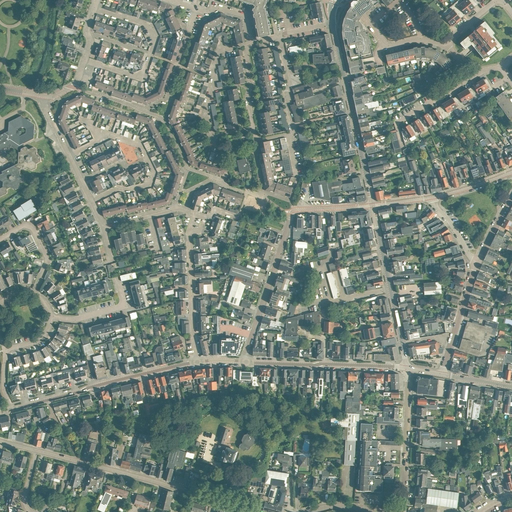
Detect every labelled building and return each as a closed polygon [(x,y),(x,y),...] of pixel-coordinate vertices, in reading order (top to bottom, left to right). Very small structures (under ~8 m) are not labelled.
[(80,9),(82,0),(74,0),(73,7),(80,9)] [(147,10),(150,0),(144,0),(142,7),(142,9),(147,10)] [(153,10),(156,1),(153,0),(150,0),(147,10),(152,12),(153,10)] [(271,35),(265,8),(268,8),(267,4),(268,0),(285,0),(295,2),(295,0),(237,0),(247,3),(246,5),(249,6),(249,4),(251,4),(252,5),(251,7),(253,7),(252,10),(252,11),(253,11),(259,37),(271,35)] [(371,45),(370,39),(369,39),(368,34),(368,33),(366,34),(365,30),(364,27),(363,25),(362,26),(362,24),(361,23),(360,22),(359,21),(359,20),(360,19),(362,16),(363,15),(365,13),(370,9),(371,11),(373,10),(376,8),(374,6),(379,2),(376,0),(357,0),(356,1),(356,2),(353,2),(352,3),(352,5),(351,6),(347,12),(345,18),(344,18),(342,25),(343,25),(342,32),(343,39),(344,44),(344,45),(346,51),(347,56),(348,63),(350,68),(349,68),(351,74),(376,68),(375,62),(363,65),(362,59),(373,57),(374,57),(372,50),(372,51),(371,46),(371,45)] [(477,5),(472,0),(465,0),(463,2),(471,12),(474,10),(473,9),(475,7),(474,7),(477,5)] [(159,10),(162,3),(161,2),(161,3),(156,1),(153,10),(159,12),(159,10)] [(321,10),(320,2),(310,4),(311,9),(311,12),(321,10)] [(471,12),(463,2),(459,5),(457,2),(453,5),(463,17),(465,15),(466,15),(467,13),(468,15),(471,12)] [(166,10),(171,6),(170,6),(166,4),(162,3),(159,10),(165,12),(165,10),(166,10)] [(463,17),(453,5),(449,8),(452,11),(449,14),(457,24),(460,22),(459,20),(461,19),(460,19),(463,17)] [(175,14),(173,9),(172,9),(171,6),(166,10),(167,11),(166,11),(167,12),(166,13),(168,18),(175,15),(175,14)] [(323,17),(321,10),(311,12),(312,15),(310,15),(311,19),(323,17)] [(77,30),(80,19),(78,19),(79,15),(67,11),(66,14),(67,14),(66,16),(71,18),(68,27),(77,30)] [(224,22),(226,16),(226,15),(221,13),(216,15),(217,17),(220,22),(224,21),(224,22)] [(457,24),(449,14),(445,16),(443,13),(439,16),(449,28),(451,26),(452,26),(454,25),(454,26),(457,24)] [(177,20),(175,15),(168,18),(166,19),(169,24),(177,20)] [(217,17),(212,19),(216,26),(221,24),(220,22),(217,17)] [(216,26),(212,19),(207,21),(210,26),(211,28),(216,26)] [(243,25),(242,23),(242,20),(237,19),(237,20),(235,19),(233,24),(235,26),(235,27),(242,26),(241,26),(243,25)] [(180,25),(177,20),(169,24),(171,29),(180,25)] [(210,26),(207,21),(207,20),(202,22),(200,27),(202,28),(207,29),(210,26)] [(502,46),(492,35),(494,33),(485,21),(476,29),(477,29),(476,30),(475,29),(473,31),(473,32),(473,33),(460,43),(465,49),(471,44),(485,60),(502,46)] [(104,33),(106,25),(101,23),(98,33),(101,33),(101,32),(104,33)] [(109,34),(112,27),(106,25),(104,33),(103,34),(108,36),(109,34)] [(182,29),(180,25),(171,29),(173,33),(175,32),(182,29)] [(117,29),(112,27),(109,34),(114,36),(117,29)] [(119,38),(123,28),(117,27),(117,29),(114,36),(119,38)] [(125,38),(128,30),(123,28),(119,38),(122,39),(122,37),(125,38)] [(185,36),(184,34),(185,34),(182,29),(175,32),(178,37),(177,39),(183,42),(185,36)] [(310,43),(321,41),(323,49),(331,47),(328,34),(318,36),(318,35),(315,35),(315,36),(309,38),(310,43)] [(245,42),(243,36),(236,37),(236,39),(237,44),(245,42)] [(75,51),(76,48),(74,47),(75,44),(72,44),(73,40),(63,37),(62,40),(64,41),(63,44),(65,45),(65,48),(67,49),(66,52),(68,53),(67,57),(75,60),(77,52),(75,51)] [(141,42),(142,39),(137,37),(134,45),(139,46),(140,46),(141,47),(143,43),(141,42)] [(205,43),(206,40),(199,37),(197,42),(205,45),(208,46),(209,44),(205,43)] [(183,42),(177,39),(174,39),(172,44),(182,47),(183,42)] [(109,45),(111,46),(111,44),(103,41),(101,46),(98,44),(97,46),(96,46),(95,49),(105,53),(106,48),(107,48),(109,45)] [(180,52),(182,47),(172,44),(171,49),(180,52)] [(301,55),(300,50),(299,45),(290,47),(292,57),(301,55)] [(421,48),(417,48),(417,47),(413,48),(413,49),(413,48),(416,59),(416,61),(421,60),(421,48)] [(435,50),(432,49),(432,48),(428,47),(428,48),(426,61),(431,62),(435,50)] [(413,48),(413,49),(411,49),(411,48),(408,49),(408,50),(410,60),(416,59),(413,48)] [(103,58),(105,53),(95,49),(94,53),(95,53),(94,55),(100,57),(99,61),(105,63),(106,59),(103,58)] [(178,57),(180,52),(171,49),(169,49),(168,51),(167,51),(166,53),(169,54),(178,57)] [(442,54),(439,52),(439,51),(436,49),(435,50),(431,62),(435,64),(442,54)] [(118,61),(121,51),(118,50),(117,51),(115,50),(114,55),(111,54),(109,62),(111,63),(113,59),(118,61)] [(335,62),(333,50),(323,52),(323,53),(313,54),(313,63),(324,63),(328,62),(328,64),(335,62)] [(408,50),(405,50),(402,50),(402,51),(405,62),(410,60),(408,50)] [(127,60),(124,59),(126,54),(124,53),(121,51),(118,61),(121,62),(121,63),(123,64),(122,66),(125,67),(126,64),(127,60)] [(402,51),(400,52),(400,51),(396,52),(397,53),(397,52),(399,63),(405,62),(402,51)] [(135,63),(138,54),(135,52),(135,53),(133,53),(131,57),(128,56),(127,60),(126,64),(129,65),(129,63),(131,63),(132,63),(132,62),(135,63)] [(202,55),(199,54),(191,52),(189,57),(200,61),(201,60),(201,58),(201,57),(202,55)] [(397,52),(397,53),(394,53),(394,52),(391,53),(391,54),(394,64),(399,63),(397,52)] [(448,59),(445,56),(446,55),(442,53),(442,54),(435,64),(439,67),(448,59)] [(144,62),(142,61),(143,56),(141,56),(142,55),(138,54),(135,63),(140,65),(139,68),(142,69),(144,62)] [(176,62),(178,57),(169,54),(167,59),(176,62)] [(391,54),(389,54),(385,54),(388,66),(394,64),(391,54)] [(448,58),(448,59),(439,67),(442,71),(452,65),(450,61),(451,61),(448,58)] [(68,72),(70,65),(60,62),(57,69),(65,71),(63,75),(62,74),(61,77),(68,80),(70,73),(68,72)] [(202,67),(195,64),(187,62),(185,67),(200,72),(202,67)] [(172,71),(174,65),(168,63),(166,68),(172,71)] [(302,72),(301,66),(294,67),(295,74),(302,72)] [(192,79),(194,74),(188,71),(186,77),(192,79)] [(424,78),(422,73),(414,76),(417,81),(421,79),(424,78)] [(103,83),(100,82),(101,77),(97,75),(94,83),(96,84),(95,84),(96,85),(95,87),(101,89),(103,83)] [(363,81),(366,80),(364,75),(354,79),(354,80),(351,81),(352,87),(363,84),(363,81)] [(313,96),(311,88),(320,85),(320,87),(339,82),(337,76),(305,85),(307,91),(303,92),(299,93),(298,94),(300,100),(313,96)] [(493,89),(486,78),(483,80),(483,79),(481,81),(480,80),(478,82),(484,92),(489,89),(490,91),(493,89)] [(484,92),(478,82),(475,84),(473,86),(470,88),(477,99),(480,97),(479,95),(484,92)] [(353,93),(361,91),(368,89),(367,85),(366,83),(363,84),(352,87),(352,88),(351,89),(352,91),(353,91),(353,93)] [(112,93),(114,89),(115,87),(109,85),(106,91),(112,93)] [(343,95),(340,85),(335,86),(327,90),(327,93),(332,91),(333,95),(334,97),(341,96),(343,95)] [(165,92),(166,88),(160,86),(158,92),(163,97),(164,94),(165,92)] [(303,92),(301,86),(292,89),(294,95),(298,94),(299,93),(303,92)] [(477,99),(470,88),(468,89),(465,90),(462,91),(468,101),(473,99),(475,103),(479,101),(477,99)] [(117,97),(119,91),(114,89),(112,93),(111,95),(117,97)] [(125,93),(119,91),(117,97),(123,99),(125,93)] [(370,96),(370,93),(362,95),(361,91),(353,93),(354,94),(353,95),(354,100),(370,96)] [(470,103),(468,101),(462,91),(459,93),(460,94),(458,95),(455,97),(462,108),(465,106),(465,107),(469,104),(470,103)] [(511,102),(511,103),(507,96),(508,96),(504,91),(493,99),(511,126),(511,102)] [(133,96),(128,94),(128,93),(125,92),(125,93),(123,99),(122,99),(126,101),(126,100),(131,102),(132,100),(133,96)] [(163,97),(158,92),(152,95),(155,101),(159,99),(161,98),(163,97)] [(301,111),(337,100),(342,99),(341,96),(334,97),(333,95),(326,97),(325,92),(313,96),(300,100),(298,94),(294,95),(296,103),(290,105),(293,113),(293,114),(301,111)] [(81,102),(81,94),(78,96),(78,95),(76,97),(72,99),(75,105),(81,102)] [(87,104),(89,98),(85,96),(86,96),(83,95),(81,94),(81,102),(87,104)] [(184,103),(186,97),(180,94),(178,100),(181,101),(184,103)] [(146,105),(146,97),(140,95),(138,102),(142,103),(141,103),(144,104),(146,105)] [(155,101),(152,95),(146,97),(146,105),(149,104),(151,103),(155,101)] [(373,96),(370,96),(354,100),(355,106),(370,103),(370,102),(375,101),(373,96)] [(410,103),(416,100),(414,96),(404,100),(405,104),(410,102),(410,103)] [(462,108),(455,97),(452,99),(452,98),(450,100),(450,99),(447,101),(453,111),(458,108),(459,110),(462,108)] [(94,104),(95,100),(89,98),(87,104),(93,106),(94,104)] [(75,105),(72,99),(68,101),(68,100),(66,101),(66,102),(64,103),(69,108),(75,105)] [(179,107),(181,101),(178,100),(175,99),(173,105),(179,107)] [(344,106),(344,104),(345,104),(344,101),(343,100),(333,102),(333,105),(324,107),(324,109),(324,110),(344,106)] [(453,111),(447,101),(444,102),(444,103),(442,104),(442,105),(440,106),(447,117),(450,116),(448,114),(453,111)] [(67,114),(69,108),(64,103),(63,105),(62,108),(61,112),(67,114)] [(376,104),(371,105),(370,105),(370,103),(355,106),(356,111),(374,107),(377,107),(376,104)] [(99,113),(101,107),(102,107),(99,106),(94,104),(93,106),(91,110),(97,112),(97,113),(100,114),(100,113),(99,113)] [(346,111),(345,107),(345,108),(344,106),(324,110),(325,113),(335,111),(336,115),(346,112),(346,111)] [(447,117),(440,106),(436,109),(436,108),(434,109),(433,108),(429,110),(430,112),(436,122),(437,121),(442,118),(443,120),(447,117)] [(108,109),(102,107),(101,107),(99,113),(100,113),(105,115),(108,109)] [(373,114),(372,109),(375,108),(374,107),(356,111),(358,117),(366,115),(369,114),(373,114)] [(175,119),(177,113),(171,110),(169,114),(168,117),(169,117),(168,119),(175,119)] [(65,120),(67,114),(61,112),(59,116),(58,118),(59,118),(58,120),(65,120)] [(436,122),(430,112),(427,114),(425,115),(424,114),(420,116),(421,118),(427,127),(433,124),(433,125),(438,123),(437,121),(436,122)] [(482,112),(477,115),(483,124),(488,121),(482,112)] [(326,127),(349,122),(348,115),(341,116),(338,117),(339,122),(326,125),(326,127)] [(24,180),(24,179),(23,179),(23,178),(24,178),(24,177),(23,177),(23,176),(23,175),(22,174),(21,175),(20,174),(20,173),(20,172),(20,171),(20,170),(20,169),(19,169),(20,167),(24,170),(24,169),(24,170),(26,169),(26,168),(26,169),(28,168),(29,169),(30,170),(31,170),(32,170),(34,170),(33,169),(34,169),(35,169),(35,168),(36,168),(36,167),(36,165),(36,164),(38,163),(39,162),(40,161),(41,161),(41,159),(40,159),(41,159),(41,158),(40,158),(40,157),(40,156),(38,155),(37,154),(37,152),(37,151),(37,150),(36,149),(35,148),(35,149),(35,148),(34,147),(34,148),(33,147),(32,148),(32,147),(30,148),(31,148),(29,149),(28,148),(27,148),(27,147),(26,147),(25,147),(24,147),(23,144),(34,138),(34,134),(36,133),(36,131),(34,129),(35,125),(31,122),(31,120),(29,119),(27,120),(21,116),(9,122),(8,131),(0,135),(0,196),(7,193),(7,191),(7,189),(8,189),(9,188),(11,187),(12,188),(14,189),(15,189),(15,190),(17,189),(16,189),(17,188),(17,189),(18,188),(19,187),(19,186),(19,185),(19,183),(21,182),(22,182),(22,181),(23,181),(23,180),(24,180)] [(147,124),(152,119),(150,118),(147,117),(143,116),(141,122),(147,124)] [(427,127),(421,118),(418,120),(418,119),(416,120),(415,119),(411,122),(412,123),(418,133),(423,130),(424,131),(428,128),(427,127)] [(156,127),(154,123),(155,123),(154,121),(153,121),(152,119),(147,124),(150,130),(156,127)] [(178,124),(175,119),(168,119),(169,122),(170,124),(172,128),(173,127),(178,125),(178,124)] [(68,126),(65,120),(58,120),(59,123),(60,125),(62,129),(68,126)] [(338,130),(351,127),(349,122),(326,127),(327,132),(338,130)] [(494,141),(480,122),(475,125),(485,139),(484,139),(488,145),(494,141)] [(370,129),(376,128),(382,126),(381,123),(360,128),(361,134),(370,132),(370,129)] [(419,134),(418,133),(412,123),(409,125),(408,125),(406,126),(406,125),(402,127),(403,130),(401,131),(404,143),(410,140),(409,138),(414,135),(415,137),(419,134)] [(182,129),(179,124),(178,124),(178,125),(173,127),(176,132),(182,129)] [(305,131),(304,124),(296,126),(298,133),(305,131)] [(71,131),(68,126),(62,129),(65,134),(67,133),(71,131)] [(160,134),(159,133),(159,132),(156,127),(150,130),(153,135),(152,135),(153,137),(154,138),(160,135),(160,134)] [(352,134),(351,127),(338,130),(327,132),(328,135),(334,134),(334,133),(337,133),(337,137),(340,136),(345,135),(352,134)] [(184,135),(182,129),(176,132),(178,138),(184,135)] [(76,135),(73,130),(71,131),(67,133),(69,139),(76,135)] [(375,138),(374,135),(376,134),(376,130),(370,132),(361,134),(363,140),(375,138)] [(353,140),(352,134),(345,135),(340,136),(341,138),(337,139),(337,142),(333,142),(333,145),(337,145),(340,144),(339,142),(344,141),(345,141),(346,141),(346,142),(353,140)] [(78,141),(76,135),(69,139),(72,144),(78,141)] [(163,140),(160,135),(154,138),(157,143),(163,140)] [(187,140),(184,135),(178,138),(181,143),(180,143),(182,146),(182,145),(188,142),(188,143),(189,143),(187,140)] [(378,142),(378,141),(376,141),(375,138),(363,140),(364,147),(365,147),(379,144),(378,142)] [(400,147),(398,139),(391,140),(394,149),(400,147)] [(165,146),(163,140),(157,143),(159,149),(165,146)] [(339,150),(346,148),(355,146),(353,140),(346,142),(346,141),(345,141),(344,141),(339,142),(340,144),(337,145),(338,150),(339,150)] [(81,147),(78,141),(72,144),(75,150),(81,147)] [(511,151),(510,147),(506,141),(503,142),(507,148),(511,158),(511,151)] [(191,148),(188,143),(188,142),(182,145),(182,146),(185,151),(191,148)] [(380,151),(379,147),(377,148),(376,145),(379,144),(365,147),(365,148),(365,150),(366,151),(367,153),(372,152),(380,151)] [(168,151),(165,146),(159,149),(162,155),(164,153),(168,151)] [(356,154),(355,149),(355,146),(346,148),(339,150),(339,153),(343,152),(344,156),(351,155),(356,154)] [(194,154),(191,148),(185,151),(187,156),(192,154),(193,154),(194,154)] [(123,156),(120,149),(114,152),(118,159),(123,156)] [(173,156),(170,150),(168,151),(164,153),(167,159),(173,156)] [(505,167),(502,158),(500,152),(498,150),(495,151),(496,153),(497,153),(498,157),(495,157),(498,164),(500,169),(500,168),(503,167),(503,168),(505,167)] [(118,159),(114,152),(110,154),(113,161),(118,159)] [(108,162),(105,156),(104,155),(102,156),(101,154),(98,155),(104,166),(108,164),(108,162)] [(113,161),(110,154),(105,156),(108,162),(108,164),(113,161)] [(195,160),(193,154),(192,154),(187,156),(186,157),(188,161),(189,163),(190,165),(195,160)] [(419,173),(414,160),(413,156),(413,155),(412,154),(407,155),(412,172),(415,171),(416,174),(419,173)] [(499,169),(497,165),(496,161),(494,162),(491,154),(488,155),(494,171),(499,169)] [(104,166),(98,155),(96,157),(97,159),(95,160),(99,168),(104,166)] [(176,161),(173,156),(167,159),(169,164),(176,161)] [(493,172),(490,164),(489,164),(487,156),(484,157),(486,165),(484,166),(487,174),(493,172)] [(387,162),(386,157),(373,160),(368,161),(369,166),(374,165),(387,162)] [(401,167),(407,166),(405,157),(402,158),(397,159),(400,168),(401,167)] [(482,175),(485,174),(479,157),(476,158),(478,164),(475,165),(476,168),(479,177),(482,176),(482,175)] [(99,168),(95,160),(90,162),(88,159),(85,161),(89,168),(92,167),(93,169),(94,171),(99,168)] [(250,171),(248,163),(247,164),(246,159),(240,160),(238,160),(240,173),(250,171)] [(354,167),(352,159),(342,161),(344,169),(354,167)] [(199,168),(201,162),(195,160),(190,165),(193,166),(195,167),(199,168)] [(178,166),(176,161),(169,164),(172,169),(178,166)] [(385,170),(384,167),(389,166),(389,163),(374,167),(369,168),(370,173),(375,172),(385,170)] [(479,177),(476,168),(475,165),(472,166),(471,163),(469,164),(474,178),(476,177),(477,177),(479,177)] [(468,177),(466,171),(468,171),(466,164),(454,168),(456,174),(459,173),(461,179),(464,178),(466,179),(467,179),(467,177),(468,177)] [(139,176),(149,171),(147,166),(145,167),(142,169),(140,165),(138,166),(138,165),(135,167),(139,176)] [(228,171),(226,166),(225,165),(219,168),(219,175),(222,174),(224,173),(228,171)] [(439,177),(442,188),(448,186),(445,176),(443,176),(441,167),(438,168),(437,165),(434,166),(436,171),(437,171),(439,178),(439,177)] [(181,172),(180,170),(178,166),(172,169),(175,175),(182,175),(181,172)] [(219,175),(219,168),(213,166),(211,172),(215,173),(214,174),(217,174),(219,175)] [(446,169),(449,179),(451,178),(454,188),(459,186),(458,181),(454,170),(453,166),(448,168),(448,169),(446,169)] [(126,175),(129,174),(127,169),(124,171),(122,167),(121,168),(120,168),(117,169),(121,178),(127,176),(126,175)] [(139,176),(135,167),(132,169),(130,170),(133,175),(130,176),(133,183),(136,181),(135,178),(139,176)] [(121,178),(117,169),(114,171),(112,172),(115,177),(112,178),(115,185),(118,184),(117,181),(121,178)] [(70,181),(67,175),(66,175),(64,171),(53,177),(55,181),(59,179),(62,185),(59,187),(60,189),(63,188),(66,186),(65,184),(70,181)] [(438,184),(437,178),(435,179),(434,176),(433,172),(430,173),(433,179),(434,179),(436,192),(442,191),(441,186),(440,184),(438,184)] [(429,187),(425,178),(426,178),(424,173),(421,175),(423,179),(422,180),(425,186),(424,186),(424,189),(425,194),(430,193),(429,188),(429,187)] [(436,192),(434,179),(433,179),(430,173),(428,174),(430,179),(428,180),(430,188),(431,193),(436,192)] [(129,174),(126,175),(127,176),(128,179),(127,179),(131,186),(134,185),(133,183),(130,176),(129,174)] [(376,175),(371,176),(372,182),(380,180),(384,180),(383,178),(382,174),(376,175)] [(104,183),(101,178),(100,175),(93,179),(94,181),(90,183),(93,188),(104,183)] [(181,180),(182,177),(181,177),(182,175),(175,175),(173,181),(179,184),(181,180)] [(359,177),(352,178),(353,183),(354,189),(361,188),(359,177)] [(423,189),(422,186),(419,177),(415,178),(417,186),(417,190),(418,195),(423,194),(423,189)] [(265,190),(273,183),(272,179),(264,180),(265,185),(264,185),(265,190)] [(302,183),(301,188),(313,186),(315,198),(330,201),(330,198),(329,193),(327,183),(326,180),(312,182),(307,183),(302,183)] [(341,180),(327,183),(329,193),(334,192),(343,191),(342,184),(341,180)] [(279,194),(282,184),(277,182),(277,184),(274,192),(279,194)] [(69,192),(75,190),(71,183),(66,186),(63,188),(60,189),(63,196),(64,198),(67,196),(71,194),(69,192)] [(107,190),(106,187),(104,183),(93,188),(95,193),(98,191),(99,194),(107,190)] [(274,192),(277,184),(273,183),(265,190),(270,192),(270,191),(274,192)] [(353,183),(342,184),(343,191),(349,190),(354,189),(353,183)] [(214,193),(213,184),(207,187),(208,188),(204,190),(208,197),(214,193)] [(219,198),(223,188),(219,187),(219,186),(213,184),(214,193),(220,196),(219,198)] [(284,195),(287,186),(282,184),(279,194),(284,195)] [(398,186),(399,193),(399,197),(416,195),(415,184),(398,186)] [(290,197),(293,188),(287,186),(284,195),(290,197)] [(175,195),(177,189),(171,187),(169,192),(169,193),(173,194),(175,195)] [(224,200),(228,190),(223,188),(219,198),(224,200)] [(208,197),(204,190),(201,191),(200,190),(194,193),(202,199),(208,197)] [(229,201),(233,192),(228,190),(224,200),(229,201)] [(391,198),(390,194),(383,195),(383,191),(379,191),(374,192),(376,201),(385,199),(391,198)] [(74,201),(79,198),(76,192),(71,194),(67,196),(70,202),(67,204),(68,206),(72,205),(75,203),(74,201)] [(172,198),(173,194),(169,193),(169,192),(167,192),(165,198),(170,204),(171,200),(171,201),(172,198)] [(235,203),(238,194),(233,192),(229,201),(235,203)] [(199,206),(202,199),(194,193),(192,199),(193,200),(192,203),(199,206)] [(240,205),(243,195),(238,194),(235,203),(240,205)] [(170,204),(165,198),(158,200),(160,206),(164,205),(164,206),(167,205),(170,204)] [(19,220),(36,210),(34,205),(32,206),(31,205),(34,204),(31,199),(21,205),(21,206),(13,211),(19,220)] [(80,208),(83,207),(80,200),(75,203),(72,205),(75,211),(72,213),(73,215),(74,215),(79,211),(78,210),(81,209),(80,208)] [(147,203),(147,201),(141,203),(139,203),(138,203),(138,204),(140,210),(139,210),(139,211),(141,210),(143,210),(148,208),(147,203)] [(200,212),(201,207),(202,206),(199,206),(192,203),(190,209),(200,212)] [(392,213),(391,209),(391,208),(392,208),(392,207),(390,207),(378,210),(379,216),(381,215),(382,216),(382,215),(392,213)] [(80,219),(85,216),(82,210),(79,211),(74,215),(76,220),(73,221),(75,224),(78,223),(81,221),(80,219)] [(432,218),(435,214),(431,210),(426,215),(427,216),(421,219),(423,223),(430,220),(432,218)] [(361,222),(370,220),(368,212),(368,211),(363,211),(363,217),(348,218),(349,221),(353,221),(353,222),(355,222),(355,223),(361,222)] [(316,228),(316,224),(316,216),(315,216),(315,215),(309,215),(309,219),(307,219),(307,228),(316,228)] [(6,227),(13,223),(9,216),(2,220),(2,221),(0,222),(0,232),(7,228),(6,227)] [(50,224),(46,217),(36,222),(39,228),(42,227),(44,231),(54,226),(53,223),(50,224)] [(176,223),(175,217),(168,218),(169,223),(169,225),(176,223)] [(84,227),(89,225),(86,218),(81,221),(78,223),(81,229),(78,231),(79,233),(82,231),(85,230),(84,227)] [(223,228),(225,221),(217,218),(216,219),(215,222),(213,221),(211,226),(222,230),(223,228)] [(307,232),(307,229),(303,229),(303,218),(302,218),(301,218),(297,218),(297,226),(296,225),(296,228),(293,228),(293,232),(304,233),(305,232),(307,232)] [(505,218),(503,222),(511,227),(511,221),(505,218)] [(371,225),(370,220),(361,222),(361,224),(354,226),(355,228),(371,225)] [(390,230),(389,229),(391,229),(390,227),(397,226),(396,221),(388,222),(386,222),(381,223),(383,231),(390,230)] [(445,225),(442,221),(437,225),(432,228),(433,230),(435,229),(436,231),(440,229),(441,228),(445,225)] [(511,227),(503,222),(501,226),(508,231),(509,229),(511,230),(511,227)] [(178,230),(176,223),(169,225),(171,232),(178,230)] [(418,225),(411,226),(400,228),(402,234),(419,231),(418,225)] [(221,235),(222,230),(211,226),(209,231),(212,232),(210,237),(218,238),(219,234),(221,235)] [(93,233),(90,227),(85,230),(82,231),(85,238),(82,239),(83,241),(87,239),(90,239),(90,238),(88,236),(93,233)] [(445,234),(449,231),(446,227),(442,230),(440,231),(435,233),(435,234),(432,235),(433,237),(436,236),(439,235),(439,237),(441,236),(442,235),(442,236),(445,234)] [(55,242),(51,233),(55,231),(53,228),(46,231),(48,235),(43,237),(44,239),(45,239),(48,245),(55,242)] [(353,229),(344,231),(346,239),(349,238),(349,235),(352,234),(354,244),(360,243),(359,239),(359,238),(357,238),(356,236),(356,234),(355,230),(353,229)] [(137,240),(136,235),(135,230),(128,232),(130,242),(137,241),(137,240)] [(180,236),(178,230),(171,232),(173,238),(180,236)] [(277,244),(280,235),(267,230),(264,238),(272,241),(272,242),(277,244)] [(400,236),(399,232),(392,234),(391,230),(388,231),(383,232),(384,239),(390,238),(400,236)] [(510,237),(505,235),(505,233),(499,230),(496,234),(501,236),(508,240),(510,237)] [(130,242),(128,232),(120,234),(121,238),(123,244),(130,242)] [(303,248),(307,248),(308,242),(299,242),(299,241),(298,241),(298,237),(303,238),(304,233),(293,232),(292,252),(301,252),(303,252),(303,248)] [(147,244),(146,237),(144,238),(143,233),(136,235),(137,240),(137,241),(138,245),(145,243),(145,245),(147,244)] [(342,240),(341,242),(342,249),(351,245),(354,244),(352,234),(349,235),(349,238),(346,239),(342,240)] [(453,240),(451,235),(451,234),(442,237),(443,240),(445,239),(446,242),(448,242),(453,240)] [(38,248),(31,235),(29,235),(23,239),(22,238),(21,238),(20,236),(14,240),(21,251),(23,250),(23,249),(22,247),(25,246),(30,252),(38,248)] [(508,246),(507,245),(502,242),(504,239),(500,237),(496,235),(493,241),(511,250),(511,245),(509,244),(508,246)] [(170,249),(169,245),(165,246),(164,243),(173,241),(174,244),(181,243),(180,236),(173,238),(164,240),(160,241),(163,251),(170,249)] [(92,245),(93,245),(98,244),(96,237),(90,238),(90,239),(87,239),(83,241),(85,250),(89,249),(93,247),(92,245)] [(208,237),(204,237),(195,239),(197,246),(199,246),(200,249),(209,248),(208,237)] [(124,248),(123,244),(121,238),(114,240),(117,250),(124,248)] [(394,247),(393,239),(390,239),(389,239),(384,240),(386,248),(390,248),(394,247)] [(369,248),(376,246),(375,242),(374,242),(373,240),(364,242),(365,246),(363,246),(363,247),(363,249),(360,249),(360,250),(358,250),(357,252),(358,255),(362,254),(366,253),(371,252),(371,251),(370,251),(369,248)] [(61,254),(59,249),(65,246),(63,241),(55,245),(50,247),(52,250),(51,251),(52,254),(54,258),(61,254)] [(511,250),(493,241),(490,246),(495,249),(498,250),(500,247),(509,252),(511,250)] [(13,250),(11,247),(9,243),(5,245),(5,244),(3,245),(3,246),(0,247),(0,250),(3,255),(13,250)] [(270,253),(272,246),(264,244),(262,251),(270,253)] [(461,252),(457,245),(452,246),(450,247),(450,248),(445,249),(446,254),(448,253),(452,252),(452,255),(455,254),(460,252),(461,252)] [(95,254),(100,253),(99,246),(93,247),(89,249),(91,255),(88,256),(88,259),(92,258),(95,257),(95,254)] [(329,253),(328,246),(317,250),(318,257),(329,253)] [(403,252),(402,246),(394,247),(390,248),(387,249),(388,255),(403,252)] [(186,255),(186,249),(185,250),(185,247),(180,247),(180,248),(176,248),(176,250),(176,252),(173,252),(173,255),(174,255),(186,255)] [(444,254),(443,249),(433,252),(434,257),(444,254)] [(499,254),(489,249),(486,255),(499,261),(501,258),(498,257),(499,254)] [(270,253),(262,251),(259,250),(258,255),(260,256),(260,257),(267,260),(270,253)] [(21,258),(17,251),(12,253),(17,261),(21,258)] [(372,258),(371,252),(366,253),(362,254),(358,255),(355,255),(355,256),(347,259),(348,262),(363,258),(363,260),(372,258)] [(300,261),(300,254),(298,254),(298,253),(292,253),(291,263),(297,263),(297,260),(300,261)] [(463,258),(461,253),(452,256),(443,257),(444,261),(454,259),(454,261),(463,258)] [(103,262),(101,255),(95,257),(92,258),(94,264),(90,265),(91,268),(98,266),(97,263),(103,262)] [(499,261),(486,255),(484,260),(492,264),(493,261),(498,263),(499,261)] [(70,259),(67,259),(63,260),(63,263),(63,265),(58,263),(57,266),(56,266),(55,270),(59,272),(60,271),(64,273),(66,269),(69,271),(71,267),(70,259)] [(268,271),(270,264),(258,260),(256,264),(262,266),(261,268),(268,271)] [(369,262),(363,263),(363,267),(366,266),(367,270),(370,269),(373,269),(377,268),(376,260),(371,261),(369,262)] [(465,268),(463,260),(457,261),(457,262),(445,264),(441,265),(440,265),(441,272),(449,271),(448,269),(458,267),(458,269),(465,268)] [(251,281),(255,270),(233,263),(229,274),(234,275),(231,282),(233,283),(237,285),(238,283),(241,284),(243,278),(251,281)] [(290,274),(292,268),(290,268),(288,267),(280,265),(278,270),(290,274)] [(402,265),(399,266),(390,268),(392,274),(399,272),(400,276),(410,275),(414,275),(414,270),(403,271),(402,265)] [(213,276),(212,268),(204,270),(204,272),(195,272),(195,277),(213,276)] [(25,283),(26,274),(26,271),(20,272),(20,271),(19,270),(14,271),(14,272),(15,275),(14,275),(16,284),(22,283),(25,283)] [(490,279),(484,277),(485,275),(482,275),(483,273),(479,271),(479,272),(480,272),(479,274),(478,273),(476,278),(481,280),(489,283),(490,279)] [(16,284),(14,275),(15,275),(14,272),(8,274),(9,276),(3,279),(7,287),(13,285),(16,284)] [(34,284),(39,273),(32,272),(32,274),(26,274),(25,283),(32,284),(34,284)] [(369,280),(380,277),(378,272),(366,274),(366,276),(363,277),(362,273),(356,274),(358,279),(360,278),(362,283),(369,281),(369,280)] [(120,276),(122,281),(130,279),(133,279),(132,273),(120,276)] [(56,287),(56,286),(51,282),(53,281),(48,277),(49,276),(46,275),(44,279),(46,280),(43,288),(45,289),(50,294),(56,287)] [(284,284),(286,278),(277,275),(275,281),(284,284)] [(188,284),(188,276),(182,276),(182,278),(180,278),(180,281),(174,281),(174,286),(183,286),(183,284),(188,284)] [(130,283),(131,288),(140,286),(139,280),(136,281),(136,278),(133,279),(130,279),(131,283),(130,283)] [(261,290),(261,288),(261,287),(262,285),(254,282),(251,281),(243,278),(241,284),(245,285),(244,288),(246,288),(248,287),(249,285),(252,286),(251,290),(259,292),(259,290),(260,290),(260,289),(261,290)] [(375,286),(383,284),(383,281),(383,279),(382,279),(382,278),(373,280),(373,283),(366,284),(368,291),(376,289),(375,286)] [(204,294),(203,285),(211,284),(211,279),(201,280),(201,283),(195,283),(196,294),(204,294)] [(106,280),(100,281),(104,293),(109,292),(106,280)] [(462,291),(463,286),(458,284),(459,281),(452,280),(451,283),(454,284),(452,289),(457,290),(458,290),(457,291),(461,292),(461,291),(462,291)] [(486,289),(488,285),(480,282),(476,280),(474,285),(481,288),(486,289)] [(104,293),(100,281),(95,283),(98,294),(103,293),(104,293)] [(283,289),(284,284),(275,281),(273,286),(283,289)] [(239,302),(244,288),(245,285),(241,284),(238,283),(237,285),(233,283),(231,282),(230,285),(232,286),(227,302),(238,306),(239,302)] [(441,289),(440,282),(423,284),(424,291),(436,290),(436,289),(441,289)] [(98,294),(95,283),(90,284),(93,296),(98,294)] [(63,296),(60,290),(61,289),(58,284),(56,286),(56,287),(50,294),(52,296),(56,301),(63,296)] [(93,296),(90,284),(85,286),(85,287),(88,297),(93,296)] [(356,292),(354,285),(354,284),(351,285),(345,287),(348,296),(353,294),(353,293),(356,292)] [(143,285),(140,286),(131,288),(133,293),(144,290),(143,285)] [(85,287),(80,288),(80,290),(83,299),(88,297),(85,287)] [(486,298),(488,293),(473,288),(471,293),(486,298)] [(146,295),(144,290),(133,293),(134,299),(146,295)] [(188,298),(188,290),(182,290),(183,292),(176,292),(176,298),(180,297),(180,300),(183,300),(183,298),(188,298)] [(283,301),(285,296),(288,297),(289,294),(282,292),(281,295),(271,291),(270,297),(283,301)] [(460,298),(455,297),(456,294),(448,292),(447,295),(450,296),(449,301),(453,303),(457,305),(457,304),(458,304),(460,298)] [(69,303),(68,300),(66,294),(63,296),(56,301),(57,303),(59,310),(61,309),(62,312),(68,310),(67,307),(68,307),(67,303),(69,303)] [(147,300),(146,295),(134,299),(136,304),(135,304),(147,301),(147,300)] [(205,311),(205,300),(209,300),(208,295),(202,296),(202,300),(196,301),(197,311),(201,311),(201,314),(205,314),(205,311)] [(397,298),(397,299),(397,300),(398,301),(398,302),(399,307),(404,307),(407,306),(407,307),(413,306),(413,303),(413,299),(412,300),(411,295),(404,297),(398,298),(397,298)] [(485,302),(477,299),(477,298),(470,296),(469,301),(474,302),(481,304),(487,306),(490,307),(491,304),(485,302)] [(277,305),(279,300),(283,302),(283,301),(270,297),(268,303),(274,305),(273,307),(279,309),(280,306),(277,305)] [(149,306),(147,301),(135,304),(137,309),(149,306)] [(186,314),(185,301),(177,302),(178,318),(185,317),(185,314),(186,314)] [(242,303),(239,302),(238,306),(250,309),(251,303),(242,301),(242,303)] [(487,306),(481,304),(481,305),(469,302),(467,307),(475,310),(475,308),(485,311),(486,309),(487,306)] [(293,317),(297,306),(291,304),(288,311),(291,312),(290,318),(293,317)] [(454,316),(456,310),(450,308),(450,307),(441,305),(440,308),(446,310),(445,313),(454,316)] [(281,311),(267,307),(265,314),(272,316),(271,317),(279,319),(281,311)] [(243,315),(244,312),(236,310),(234,315),(242,318),(241,320),(249,323),(249,322),(250,322),(251,320),(250,320),(251,317),(243,315)] [(408,316),(407,310),(405,311),(400,312),(402,320),(403,319),(406,319),(406,317),(408,316)] [(486,320),(485,325),(492,327),(494,322),(491,321),(492,317),(486,315),(481,314),(469,310),(467,317),(479,321),(480,318),(486,320)] [(313,327),(313,324),(313,321),(313,318),(313,315),(313,312),(305,314),(298,316),(293,317),(290,318),(287,319),(286,323),(285,333),(285,340),(298,341),(298,326),(313,327)] [(453,321),(454,316),(445,313),(444,317),(441,316),(440,319),(445,321),(445,320),(452,322),(453,321)] [(438,322),(439,319),(440,319),(441,316),(435,314),(434,318),(421,320),(422,324),(427,324),(429,324),(438,322)] [(161,316),(154,318),(156,325),(163,323),(161,316)] [(206,330),(205,316),(197,317),(198,331),(202,330),(202,335),(204,335),(210,334),(210,330),(206,330)] [(128,317),(123,318),(125,327),(126,329),(131,328),(128,317)] [(274,327),(275,325),(281,327),(280,329),(283,330),(283,333),(285,333),(286,323),(276,320),(276,322),(271,321),(271,320),(263,318),(261,323),(262,323),(270,326),(269,327),(273,328),(274,327)] [(409,318),(406,319),(403,319),(403,322),(402,322),(404,330),(414,328),(413,324),(410,325),(409,318)] [(333,333),(334,322),(324,321),(324,332),(333,333)] [(485,332),(486,327),(472,323),(467,321),(462,339),(460,338),(457,348),(462,349),(479,354),(485,332)] [(110,331),(107,322),(102,324),(105,335),(111,333),(110,331)] [(375,332),(393,329),(392,323),(382,325),(382,327),(374,328),(372,327),(363,329),(365,340),(376,338),(375,336),(375,332)] [(67,333),(68,327),(73,328),(74,324),(64,324),(63,325),(59,324),(58,331),(67,333)] [(105,335),(102,324),(97,325),(99,334),(100,336),(105,335)] [(419,333),(423,332),(423,333),(428,332),(428,327),(427,324),(422,324),(421,325),(421,328),(414,329),(414,330),(409,331),(409,330),(404,331),(406,340),(414,339),(420,338),(419,333)] [(394,336),(393,329),(375,332),(375,336),(384,335),(384,338),(394,336)] [(67,340),(71,334),(67,333),(58,331),(57,333),(53,339),(61,344),(65,346),(69,341),(67,340)] [(208,345),(210,344),(210,337),(210,334),(204,335),(202,335),(199,336),(200,342),(204,356),(210,355),(208,345)] [(184,347),(181,340),(180,336),(179,336),(171,339),(174,348),(175,350),(184,347)] [(123,339),(125,348),(126,352),(132,351),(129,337),(123,339)] [(220,340),(220,354),(224,355),(224,351),(226,351),(226,355),(231,355),(232,351),(234,351),(233,355),(237,355),(239,354),(239,353),(241,348),(238,347),(239,345),(241,346),(243,342),(233,339),(233,340),(232,340),(232,338),(226,338),(226,340),(220,340)] [(396,344),(395,338),(387,339),(387,341),(379,343),(379,347),(396,344)] [(68,347),(65,346),(61,344),(53,339),(52,341),(47,346),(53,352),(54,352),(56,355),(63,353),(68,347)] [(440,348),(439,343),(437,343),(437,341),(428,342),(428,343),(415,344),(415,343),(408,345),(409,348),(407,348),(409,357),(417,355),(417,354),(429,353),(430,355),(439,354),(442,353),(444,348),(442,347),(440,348)] [(323,359),(324,342),(314,342),(314,346),(315,346),(314,358),(323,359)] [(343,354),(343,359),(349,359),(349,354),(349,348),(351,348),(351,343),(351,342),(347,342),(347,343),(347,348),(343,347),(343,354)] [(364,357),(365,347),(366,347),(366,342),(360,342),(360,347),(361,347),(361,352),(357,352),(357,357),(364,357)] [(83,345),(86,357),(94,354),(90,343),(83,345)] [(121,374),(112,343),(108,344),(111,355),(106,356),(109,369),(112,368),(114,376),(121,374)] [(298,348),(293,348),(289,348),(289,344),(284,344),(284,351),(287,351),(287,357),(298,357),(298,348)] [(166,363),(164,354),(164,352),(163,345),(157,347),(155,351),(155,352),(152,353),(154,362),(157,361),(158,363),(159,363),(160,365),(166,363)] [(56,355),(54,352),(53,352),(47,346),(45,347),(39,351),(44,359),(45,361),(51,358),(56,355)] [(398,354),(396,346),(388,348),(389,355),(390,355),(394,355),(398,354)] [(311,348),(307,347),(307,351),(304,351),(303,357),(311,357),(312,351),(311,351),(311,348)] [(127,362),(125,352),(126,352),(125,348),(120,350),(121,353),(117,354),(119,362),(121,361),(123,369),(124,373),(130,372),(127,362)] [(181,360),(179,352),(175,353),(175,350),(174,348),(172,349),(174,353),(176,361),(181,360)] [(502,372),(503,364),(508,365),(508,367),(509,368),(508,370),(505,369),(505,374),(504,379),(510,380),(511,368),(511,354),(505,354),(505,349),(498,348),(497,353),(494,361),(491,365),(491,370),(502,372)] [(176,361),(174,353),(172,349),(165,351),(166,355),(165,356),(167,363),(176,361)] [(466,359),(467,354),(455,350),(453,356),(460,358),(460,359),(463,360),(464,360),(465,359),(466,359)] [(44,359),(39,351),(37,351),(30,353),(33,362),(39,361),(39,363),(45,361),(44,359)] [(33,362),(30,353),(21,356),(23,365),(29,363),(31,368),(34,367),(33,362)] [(155,366),(152,357),(148,358),(147,353),(143,354),(147,368),(155,366)] [(97,363),(93,364),(98,380),(108,377),(102,355),(95,356),(95,358),(93,358),(94,361),(96,360),(97,363)] [(25,371),(23,365),(21,356),(11,358),(14,367),(20,366),(21,372),(20,372),(21,375),(26,374),(25,371)] [(143,369),(142,364),(141,363),(140,364),(139,358),(136,359),(137,364),(134,365),(133,361),(127,362),(130,372),(143,369)] [(475,363),(484,366),(487,360),(482,358),(482,360),(477,358),(475,363)] [(457,367),(457,364),(456,363),(457,360),(453,359),(451,366),(450,371),(459,373),(460,368),(457,367)] [(489,378),(491,370),(491,365),(494,361),(488,360),(487,369),(484,369),(484,372),(483,377),(489,378)] [(472,370),(474,364),(472,364),(473,361),(471,361),(469,366),(468,365),(468,366),(465,365),(464,367),(463,372),(471,375),(472,370)] [(89,375),(88,369),(87,365),(79,367),(82,380),(87,378),(87,376),(89,375)] [(82,380),(79,367),(70,370),(72,378),(75,377),(76,381),(82,380)] [(207,376),(206,376),(205,369),(204,369),(204,368),(199,369),(199,370),(201,384),(207,383),(207,376)] [(213,382),(213,369),(213,368),(212,368),(207,368),(207,376),(207,383),(207,390),(217,390),(216,382),(213,382)] [(201,384),(199,370),(199,369),(193,370),(194,375),(194,378),(197,378),(199,391),(202,391),(201,384)] [(72,378),(70,370),(62,372),(65,382),(70,381),(70,379),(72,378)] [(257,381),(257,376),(253,376),(253,372),(241,372),(241,370),(237,370),(233,370),(233,375),(233,379),(240,379),(240,380),(247,380),(247,382),(253,382),(252,385),(258,386),(256,382),(257,381)] [(188,387),(185,371),(179,373),(180,378),(181,381),(183,381),(184,388),(188,387)] [(338,376),(338,379),(341,379),(340,391),(346,391),(346,381),(347,377),(347,372),(339,371),(338,376)] [(65,382),(62,372),(54,374),(56,382),(59,381),(59,384),(65,382)] [(359,414),(361,380),(362,380),(362,377),(362,372),(348,372),(348,377),(348,379),(348,390),(353,390),(352,396),(346,395),(345,413),(359,414)] [(56,382),(54,374),(54,373),(51,374),(51,377),(46,378),(48,387),(54,385),(53,383),(56,382)] [(178,388),(177,382),(179,381),(178,379),(177,374),(176,374),(176,373),(174,374),(172,375),(176,393),(178,402),(182,402),(180,395),(181,395),(179,388),(178,388)] [(399,388),(399,374),(391,374),(391,381),(391,389),(394,389),(399,388)] [(176,393),(172,375),(170,375),(168,375),(168,376),(167,376),(168,381),(169,384),(171,383),(172,390),(173,393),(176,393)] [(22,389),(20,379),(19,376),(15,377),(16,379),(15,379),(16,385),(10,386),(12,394),(20,392),(20,391),(23,390),(23,389),(22,389)] [(166,392),(164,385),(166,385),(164,376),(158,378),(162,393),(164,399),(168,398),(167,392),(166,392)] [(436,395),(438,380),(433,379),(420,378),(419,377),(418,376),(417,377),(417,379),(418,380),(416,393),(431,394),(436,395)] [(39,385),(37,379),(37,378),(34,378),(34,379),(29,381),(31,389),(37,388),(36,385),(39,385)] [(48,387),(46,378),(41,380),(40,378),(37,379),(39,385),(42,384),(43,388),(48,387)] [(162,393),(158,378),(153,379),(155,386),(157,386),(158,393),(161,392),(161,393),(162,393)] [(31,389),(29,381),(23,382),(22,379),(20,379),(22,389),(23,389),(25,388),(26,391),(31,389)] [(155,393),(153,384),(152,379),(146,380),(148,385),(148,388),(147,388),(149,395),(155,393)] [(144,393),(142,386),(141,382),(136,383),(135,383),(133,383),(133,384),(132,384),(136,402),(143,401),(142,397),(143,397),(143,394),(144,394),(144,393)] [(451,399),(452,390),(454,391),(455,383),(454,382),(453,382),(452,383),(450,382),(449,387),(447,398),(451,399)] [(467,402),(469,391),(469,386),(463,385),(458,384),(458,385),(457,405),(464,405),(464,407),(466,407),(467,402)] [(129,399),(126,385),(120,387),(122,392),(123,396),(125,395),(127,400),(129,399)] [(478,400),(479,392),(480,388),(471,386),(470,391),(469,396),(467,410),(467,418),(470,419),(472,400),(478,400)] [(117,408),(116,400),(115,395),(121,394),(121,392),(120,387),(111,389),(113,394),(113,396),(112,396),(112,398),(113,400),(114,408),(117,408)] [(493,395),(494,390),(485,388),(484,394),(487,395),(486,401),(489,402),(489,400),(492,401),(493,395)] [(110,401),(109,395),(108,390),(104,391),(100,392),(101,397),(102,400),(99,400),(101,408),(103,407),(102,400),(104,399),(105,405),(107,404),(108,406),(110,405),(110,404),(111,404),(112,403),(111,401),(110,401)] [(500,404),(502,396),(502,391),(496,390),(494,390),(493,395),(492,401),(493,401),(493,405),(492,404),(491,411),(490,412),(494,413),(495,407),(500,408),(500,404)] [(89,402),(92,402),(90,396),(82,398),(84,403),(85,407),(90,406),(89,402)] [(81,410),(80,404),(78,399),(68,402),(70,406),(71,410),(77,408),(78,411),(81,410)] [(68,409),(67,406),(68,406),(66,401),(59,403),(61,410),(62,410),(64,414),(67,413),(66,409),(68,409)] [(478,420),(479,412),(480,404),(475,404),(473,419),(474,419),(472,430),(467,430),(466,435),(475,436),(476,431),(477,431),(478,420)] [(425,415),(426,408),(436,409),(437,405),(419,405),(419,408),(417,408),(417,415),(425,415)] [(45,419),(44,417),(47,416),(46,411),(44,411),(43,407),(36,409),(38,416),(33,417),(34,421),(39,420),(39,422),(43,420),(45,424),(51,420),(49,416),(45,419)] [(31,420),(30,416),(28,411),(22,413),(24,422),(31,420)] [(24,422),(22,413),(16,415),(13,415),(14,420),(17,419),(18,423),(24,422)] [(358,440),(359,414),(345,413),(345,418),(335,417),(331,417),(331,426),(348,427),(347,440),(346,440),(344,465),(354,465),(355,440),(358,440)] [(11,425),(9,416),(0,417),(0,426),(1,427),(11,425)] [(426,428),(426,424),(426,423),(426,422),(427,419),(417,419),(417,427),(423,427),(423,428),(426,428)] [(100,423),(92,423),(92,431),(100,431),(100,423)] [(372,432),(372,424),(361,423),(360,432),(372,432)] [(39,427),(36,432),(34,440),(33,445),(41,447),(42,442),(42,440),(46,441),(48,433),(45,432),(45,433),(42,432),(44,429),(42,426),(39,427)] [(223,428),(219,442),(221,443),(224,444),(225,439),(228,429),(223,428)] [(240,443),(239,446),(240,449),(244,451),(246,449),(247,450),(249,449),(250,447),(252,445),(255,440),(254,437),(254,434),(249,431),(248,432),(247,434),(244,435),(242,440),(243,443),(240,443)] [(372,440),(372,432),(360,432),(360,440),(361,440),(372,440)] [(441,447),(441,439),(430,439),(430,436),(416,436),(416,443),(422,443),(422,446),(441,447)] [(62,446),(55,444),(57,439),(52,438),(51,442),(48,441),(46,448),(54,450),(54,449),(60,450),(62,446)] [(134,455),(133,458),(140,459),(141,456),(143,448),(145,440),(140,438),(138,438),(134,455)] [(94,454),(95,448),(97,441),(89,439),(88,441),(87,441),(85,452),(83,457),(92,459),(94,454)] [(457,439),(452,439),(441,439),(441,447),(441,449),(442,450),(457,451),(457,439)] [(145,440),(143,448),(149,450),(151,441),(145,440)] [(377,466),(377,451),(378,444),(380,444),(380,441),(381,441),(372,440),(361,440),(360,465),(359,465),(358,490),(382,491),(383,476),(381,475),(373,474),(373,471),(379,471),(380,466),(377,466)] [(505,441),(499,441),(500,449),(503,449),(507,448),(506,443),(505,443),(505,441)] [(215,456),(215,457),(221,459),(226,461),(226,460),(233,463),(234,461),(236,462),(239,453),(237,453),(237,451),(220,446),(219,445),(217,451),(215,456)] [(115,461),(117,448),(110,447),(107,464),(114,466),(115,461)] [(143,448),(141,456),(149,458),(151,450),(149,450),(143,448)] [(173,469),(174,466),(179,450),(172,448),(168,460),(169,460),(167,468),(164,479),(170,481),(170,480),(172,475),(174,469),(173,469)] [(430,463),(430,458),(429,457),(425,457),(425,454),(435,455),(435,453),(441,454),(442,450),(441,449),(424,449),(418,448),(418,453),(416,453),(416,464),(421,464),(429,464),(430,463)] [(187,453),(179,450),(174,466),(182,468),(187,453)] [(12,462),(13,459),(14,455),(10,454),(11,453),(3,451),(1,457),(0,457),(0,469),(2,459),(12,462)] [(122,461),(121,467),(125,468),(129,469),(131,463),(132,457),(133,458),(134,455),(128,453),(126,462),(122,461)] [(292,466),(292,461),(292,457),(289,457),(290,455),(278,453),(277,459),(280,459),(279,460),(280,461),(280,462),(281,462),(282,462),(282,466),(283,466),(282,472),(287,473),(288,469),(286,468),(286,466),(287,467),(287,465),(292,466)] [(307,466),(306,457),(300,457),(300,454),(293,454),(294,464),(298,464),(298,463),(299,463),(299,466),(307,466)] [(24,468),(25,462),(27,457),(19,455),(16,464),(13,464),(12,469),(18,471),(19,467),(24,468)] [(162,470),(163,464),(165,460),(161,459),(156,477),(161,478),(163,471),(162,470)] [(131,463),(129,469),(140,472),(143,463),(132,460),(131,463)] [(51,480),(54,468),(51,468),(52,464),(44,462),(42,471),(48,473),(46,479),(51,480)] [(146,474),(153,476),(156,466),(149,464),(146,464),(144,471),(147,472),(146,474)] [(53,473),(52,477),(56,477),(55,478),(56,479),(61,480),(62,476),(65,467),(64,467),(64,466),(61,465),(61,466),(58,465),(56,470),(56,471),(55,470),(55,473),(53,473)] [(77,482),(79,470),(78,470),(79,467),(75,466),(71,482),(68,481),(67,484),(70,485),(70,486),(73,487),(75,484),(75,482),(77,482)] [(393,479),(393,467),(384,466),(384,475),(384,478),(393,479)] [(82,481),(83,477),(84,477),(85,474),(86,469),(79,467),(78,470),(79,470),(77,482),(75,482),(75,484),(73,487),(78,488),(80,481),(82,481)] [(185,486),(188,477),(189,473),(189,472),(190,468),(187,467),(184,478),(176,476),(174,483),(185,486)] [(289,483),(289,477),(288,477),(289,473),(288,473),(287,473),(282,472),(280,472),(271,471),(272,468),(268,467),(268,470),(267,470),(266,476),(265,483),(278,485),(281,486),(280,489),(286,490),(286,486),(287,486),(287,483),(289,483)] [(198,484),(200,478),(195,477),(193,483),(190,482),(192,476),(191,473),(189,473),(188,477),(185,486),(188,487),(196,489),(198,484)] [(101,489),(103,482),(99,481),(100,478),(90,475),(88,483),(85,482),(84,487),(83,491),(87,492),(89,486),(93,487),(92,490),(97,492),(98,488),(101,489)] [(499,485),(498,479),(497,479),(497,477),(496,475),(490,477),(491,481),(494,487),(495,487),(497,493),(502,492),(500,485),(499,485)] [(265,483),(266,476),(252,478),(249,486),(264,488),(265,483)] [(491,487),(489,483),(488,484),(485,477),(482,479),(483,480),(482,480),(482,487),(484,486),(486,490),(488,494),(493,492),(491,487)] [(321,491),(321,481),(317,481),(317,479),(314,478),(314,482),(313,482),(313,485),(313,490),(321,491)] [(335,491),(336,481),(332,480),(332,478),(329,478),(328,480),(328,483),(328,486),(327,491),(335,491)] [(308,492),(308,487),(304,487),(304,482),(299,482),(298,492),(301,493),(301,496),(304,496),(304,497),(308,497),(308,493),(308,492)] [(480,494),(478,491),(477,491),(476,484),(470,485),(471,494),(473,493),(473,494),(470,496),(472,499),(475,504),(483,498),(480,494)] [(98,509),(103,511),(112,493),(118,495),(117,498),(122,498),(123,496),(127,497),(128,492),(107,485),(105,490),(105,491),(106,492),(98,509)] [(269,511),(280,511),(287,491),(286,490),(280,489),(281,486),(278,485),(278,486),(276,486),(271,485),(268,497),(272,498),(271,502),(271,504),(265,503),(266,500),(262,499),(259,509),(263,510),(269,511)] [(427,493),(428,489),(421,488),(416,487),(415,495),(415,498),(421,499),(421,492),(427,493)] [(17,497),(18,494),(17,494),(17,492),(15,492),(15,491),(17,491),(13,490),(11,489),(9,489),(7,497),(17,500),(18,497),(17,497)] [(169,510),(172,497),(173,492),(163,489),(158,508),(169,510)] [(457,508),(457,503),(459,492),(428,489),(427,493),(426,500),(425,508),(425,507),(423,511),(436,511),(438,505),(457,508)] [(148,507),(150,501),(151,499),(137,494),(136,499),(134,504),(136,505),(135,506),(137,507),(137,505),(148,508),(148,507)] [(16,503),(17,500),(7,497),(2,496),(1,500),(6,501),(5,505),(8,506),(11,507),(12,504),(15,505),(16,503)] [(472,506),(469,502),(468,500),(467,501),(467,496),(461,496),(462,504),(462,505),(466,510),(472,506)] [(425,508),(426,500),(421,499),(415,498),(414,506),(425,507),(425,508)] [(36,499),(29,503),(33,509),(34,509),(39,507),(40,507),(36,499)] [(204,511),(206,506),(194,503),(192,507),(191,511),(196,511),(204,511)]
